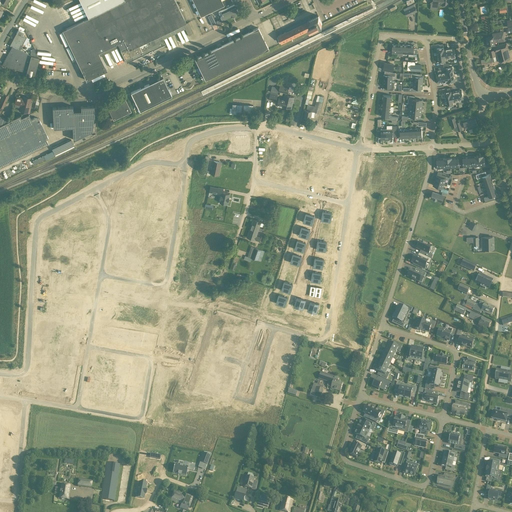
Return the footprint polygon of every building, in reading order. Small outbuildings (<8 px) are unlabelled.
[(79,0),(88,17),(62,30),(82,72),(86,80),(107,70),(98,52),(101,51),(103,49),(107,48),(111,46),(114,44),(117,43),(126,63),(165,44),(160,34),(163,33),(167,31),(171,29),(177,26),(180,25),(186,22),(175,0),(79,0)] [(232,1),(231,0),(192,0),(200,16),(232,1)] [(223,20),(238,13),(236,8),(237,7),(237,6),(236,5),(235,5),(234,5),(234,4),(219,12),(223,20)] [(39,20),(43,12),(31,5),(27,13),(39,20)] [(415,9),(414,6),(404,10),(407,16),(416,12),(415,9)] [(212,15),(207,17),(212,25),(216,23),(212,15)] [(322,23),(318,16),(278,35),(281,43),(322,23)] [(183,24),(189,35),(194,33),(188,22),(183,24)] [(194,59),(205,80),(268,49),(258,27),(251,31),(249,32),(221,45),(219,46),(217,47),(194,59)] [(10,45),(12,46),(18,49),(21,45),(26,37),(22,35),(24,32),(18,29),(16,33),(16,34),(14,39),(10,45)] [(494,44),(494,42),(504,40),(503,32),(492,34),(493,36),(486,37),(488,45),(492,45),(492,46),(493,48),(494,48),(495,51),(494,46),(495,46),(494,44)] [(508,49),(506,43),(495,46),(494,46),(495,51),(496,51),(499,62),(510,59),(507,49),(508,49)] [(409,45),(408,54),(417,54),(418,48),(414,48),(414,45),(409,45)] [(39,58),(31,56),(18,49),(12,46),(2,65),(26,72),(25,76),(29,77),(33,78),(36,67),(37,64),(39,58)] [(484,59),(481,60),(481,64),(491,63),(491,57),(492,61),(496,60),(494,50),(489,51),(490,57),(484,58),(484,59)] [(408,61),(407,70),(421,71),(421,65),(415,64),(415,61),(408,61)] [(392,81),(392,76),(395,76),(395,72),(384,72),(384,75),(383,75),(383,81),(392,81)] [(414,82),(422,83),(423,77),(421,77),(421,74),(411,73),(411,77),(414,77),(414,82)] [(163,78),(163,77),(131,92),(139,111),(171,96),(163,78)] [(392,81),(383,81),(383,87),(385,87),(385,90),(394,90),(395,87),(394,87),(394,81),(392,81)] [(422,83),(414,82),(413,88),(403,87),(403,91),(421,92),(421,89),(422,89),(422,83)] [(269,99),(276,100),(277,94),(278,92),(288,94),(289,85),(280,83),(279,87),(272,86),(269,99)] [(131,111),(123,94),(105,103),(113,120),(131,111)] [(4,95),(0,103),(0,107),(2,108),(3,109),(9,97),(4,95)] [(294,97),(285,95),(284,99),(289,100),(289,103),(292,104),(294,97)] [(304,118),(311,119),(312,111),(313,111),(319,113),(322,103),(322,102),(323,97),(321,96),(317,95),(316,101),(314,106),(307,105),(306,110),(305,110),(304,118)] [(411,103),(422,104),(422,100),(415,99),(415,96),(410,95),(409,98),(411,99),(411,103)] [(29,112),(30,108),(29,108),(31,98),(25,97),(25,98),(16,96),(15,103),(21,104),(20,110),(29,112)] [(277,104),(291,108),(292,104),(289,103),(289,100),(284,99),(279,98),(277,104)] [(230,108),(230,114),(232,114),(232,113),(236,113),(236,112),(253,112),(253,105),(233,104),(232,108),(230,108)] [(96,105),(81,106),(81,110),(73,110),(73,106),(52,107),(53,128),(72,127),(73,140),(92,130),(96,105)] [(390,112),(381,111),(381,116),(387,117),(387,119),(392,120),(397,120),(398,120),(398,116),(390,115),(390,112)] [(0,167),(48,144),(46,139),(48,138),(41,124),(40,121),(38,118),(35,117),(31,119),(29,114),(21,118),(20,116),(6,122),(7,119),(0,115),(0,116),(0,117),(0,167)] [(456,122),(454,117),(450,119),(452,127),(457,126),(458,131),(462,130),(460,121),(456,122)] [(465,129),(477,125),(475,118),(463,121),(465,129)] [(387,129),(387,139),(393,139),(393,136),(396,136),(396,126),(392,126),(392,129),(387,129)] [(387,139),(387,129),(381,129),(381,131),(378,131),(378,137),(381,137),(381,139),(387,139)] [(74,146),(71,140),(52,149),(55,155),(74,146)] [(479,155),(479,165),(487,164),(487,161),(485,161),(484,155),(483,155),(479,155)] [(221,162),(213,161),(211,174),(219,175),(221,162)] [(173,172),(173,171),(170,171),(170,172),(164,171),(164,173),(159,172),(160,183),(166,183),(166,179),(176,180),(176,177),(177,177),(177,172),(173,172)] [(483,182),(492,179),(490,174),(486,175),(485,171),(476,175),(477,179),(482,177),(483,182)] [(148,173),(147,173),(143,175),(143,176),(140,178),(143,185),(155,178),(152,172),(148,173)] [(436,175),(435,180),(444,183),(446,176),(441,174),(441,177),(436,175)] [(492,179),(483,182),(485,187),(493,184),(492,179)] [(444,183),(435,180),(433,185),(438,186),(437,188),(441,189),(441,188),(441,187),(442,188),(444,183)] [(368,190),(369,183),(358,181),(357,189),(368,190)] [(493,184),(485,187),(487,192),(495,189),(493,184)] [(495,189),(487,192),(488,196),(484,198),(485,202),(495,198),(494,195),(497,194),(495,189)] [(122,199),(118,191),(112,193),(111,190),(104,194),(109,204),(115,201),(116,202),(122,199)] [(229,197),(230,193),(223,192),(222,192),(221,194),(221,195),(220,199),(220,202),(221,203),(221,204),(226,205),(226,204),(228,204),(228,200),(229,200),(230,197),(229,197)] [(433,192),(431,198),(441,201),(443,195),(433,192)] [(157,199),(156,206),(168,208),(168,204),(167,204),(168,203),(172,204),(173,198),(162,196),(161,200),(157,199)] [(355,196),(354,204),(366,206),(367,198),(363,197),(360,196),(360,197),(355,196)] [(92,201),(91,200),(85,203),(88,209),(84,212),(88,220),(94,217),(93,214),(97,211),(94,205),(95,204),(93,201),(92,201)] [(83,211),(81,212),(80,211),(78,207),(70,211),(76,222),(80,220),(82,223),(88,220),(83,211)] [(158,219),(169,221),(170,214),(163,213),(164,209),(154,207),(153,211),(157,212),(156,214),(159,215),(158,219)] [(138,211),(130,212),(130,215),(128,215),(128,216),(125,216),(125,215),(116,215),(117,227),(126,226),(125,223),(131,223),(131,217),(138,217),(138,211)] [(64,214),(56,218),(63,232),(71,228),(64,214)] [(261,222),(254,219),(250,229),(255,231),(254,231),(256,232),(257,233),(258,230),(261,231),(262,228),(259,227),(261,222)] [(45,228),(44,241),(53,241),(53,234),(54,234),(56,236),(61,234),(54,221),(47,225),(49,228),(45,228)] [(477,224),(471,221),(468,227),(474,230),(477,224)] [(161,233),(166,234),(166,232),(167,226),(153,224),(152,231),(150,231),(149,234),(161,236),(161,233)] [(261,238),(256,236),(257,233),(256,232),(254,231),(255,231),(250,229),(250,232),(249,231),(247,237),(260,241),(261,238)] [(358,232),(350,231),(349,238),(361,240),(362,233),(365,234),(366,230),(358,229),(358,232)] [(114,239),(126,241),(127,238),(132,239),(133,233),(122,231),(122,234),(115,233),(114,239)] [(86,235),(85,245),(87,245),(97,247),(97,245),(98,246),(99,242),(98,242),(98,240),(96,240),(92,239),(92,236),(86,235)] [(154,246),(165,248),(166,241),(158,240),(158,237),(152,236),(152,239),(155,240),(154,246)] [(473,237),(467,237),(467,242),(468,242),(473,242),(473,245),(479,245),(478,237),(473,237)] [(482,242),(485,242),(485,249),(493,249),(492,237),(482,237),(482,242)] [(126,241),(114,239),(113,245),(120,246),(119,249),(127,251),(128,247),(125,247),(126,241)] [(420,242),(416,249),(422,252),(421,255),(431,259),(432,256),(428,254),(432,247),(427,245),(423,243),(420,242)] [(84,251),(83,254),(89,255),(90,252),(94,252),(96,253),(97,247),(87,245),(86,251),(84,251)] [(347,245),(346,253),(355,255),(355,251),(358,251),(358,247),(347,245)] [(165,248),(154,246),(153,252),(150,251),(149,255),(155,256),(156,253),(164,254),(165,248)] [(252,258),(258,260),(262,250),(257,248),(254,247),(250,258),(252,258)] [(42,252),(41,259),(54,259),(54,254),(59,255),(60,249),(50,249),(50,252),(42,252)] [(413,261),(412,262),(414,263),(413,264),(419,267),(419,266),(424,268),(427,263),(429,265),(432,260),(430,259),(421,255),(419,254),(417,257),(415,256),(415,257),(413,261)] [(148,255),(148,258),(151,259),(150,264),(161,266),(163,260),(159,260),(158,259),(159,256),(148,255)] [(94,268),(95,262),(90,261),(88,261),(88,258),(80,256),(79,260),(82,261),(82,266),(94,268)] [(41,259),(41,265),(49,266),(49,269),(55,270),(56,266),(53,266),(54,259),(41,259)] [(464,259),(460,266),(468,269),(471,263),(464,259)] [(146,270),(145,273),(155,275),(156,272),(157,272),(160,273),(161,266),(150,264),(149,270),(146,270)] [(93,274),(94,268),(82,266),(81,271),(80,271),(79,275),(85,277),(86,273),(91,274),(93,274)] [(419,270),(417,273),(411,270),(408,277),(419,282),(422,276),(424,277),(426,274),(419,270)] [(79,286),(91,288),(92,281),(84,280),(85,277),(79,275),(78,275),(78,279),(80,279),(79,286)] [(481,275),(481,276),(477,283),(481,285),(480,286),(485,289),(486,287),(489,288),(492,281),(493,280),(491,279),(485,277),(481,275)] [(341,279),(340,288),(352,290),(353,285),(355,285),(356,278),(346,276),(346,277),(347,277),(346,279),(345,279),(345,280),(341,279)] [(105,285),(104,293),(108,294),(108,297),(111,298),(113,287),(110,286),(110,285),(105,285)] [(460,285),(458,290),(467,294),(470,289),(460,285)] [(76,292),(75,295),(82,296),(82,293),(90,294),(91,288),(79,286),(78,292),(76,292)] [(115,289),(114,295),(122,296),(124,287),(119,286),(118,290),(115,289)] [(124,287),(122,296),(130,297),(131,292),(128,292),(129,287),(124,287)] [(134,292),(132,300),(135,301),(140,302),(140,297),(141,297),(142,294),(141,294),(142,291),(137,290),(137,293),(134,292)] [(145,294),(144,302),(150,303),(149,305),(153,306),(153,305),(155,295),(152,295),(152,292),(148,291),(147,294),(145,294)] [(155,295),(153,305),(157,305),(157,302),(161,302),(161,303),(162,303),(162,302),(163,294),(163,293),(163,294),(159,293),(158,295),(155,295)] [(459,302),(459,304),(466,307),(472,310),(473,310),(476,304),(473,303),(468,301),(468,302),(465,300),(463,304),(459,302)] [(476,304),(473,310),(476,311),(478,312),(481,313),(482,311),(487,314),(491,316),(493,312),(495,308),(490,306),(485,303),(485,304),(483,303),(480,302),(479,304),(479,306),(476,304)] [(458,305),(455,311),(464,315),(467,309),(458,305)] [(396,312),(407,317),(410,311),(411,312),(412,309),(407,306),(405,309),(399,306),(398,307),(398,306),(396,309),(397,310),(396,312)] [(343,312),(336,311),(335,317),(338,318),(338,319),(342,319),(342,318),(345,319),(346,313),(348,314),(349,310),(343,309),(343,312)] [(471,311),(468,318),(480,323),(479,325),(488,330),(491,322),(482,318),(482,317),(471,311)] [(407,317),(396,312),(395,315),(394,315),(392,317),(393,318),(393,319),(398,321),(396,325),(403,328),(405,324),(404,324),(407,317)] [(501,320),(503,325),(511,322),(510,316),(501,320)] [(422,330),(425,322),(419,320),(420,318),(417,317),(415,322),(418,323),(416,329),(422,331),(423,330),(422,330)] [(430,323),(425,322),(422,330),(423,330),(429,333),(430,329),(433,330),(436,322),(431,321),(430,323)] [(241,333),(249,336),(253,325),(244,322),(242,330),(239,329),(238,332),(234,331),(233,334),(240,336),(241,333)] [(105,332),(104,341),(106,342),(106,343),(111,344),(111,341),(114,341),(115,334),(112,334),(113,333),(109,333),(110,327),(106,326),(105,332)] [(449,340),(450,335),(453,336),(456,330),(452,329),(451,333),(440,329),(437,336),(441,338),(441,339),(447,341),(448,340),(449,340)] [(116,332),(114,340),(118,341),(118,343),(121,344),(123,337),(125,337),(125,333),(116,332)] [(137,338),(136,347),(137,348),(137,349),(142,349),(142,346),(145,347),(147,336),(142,335),(141,338),(137,338)] [(147,336),(145,347),(148,347),(148,350),(154,351),(156,341),(150,340),(151,337),(147,336)] [(245,349),(244,348),(245,345),(246,345),(244,344),(245,341),(232,336),(231,340),(233,341),(232,345),(244,349),(245,349)] [(466,336),(465,338),(461,337),(458,344),(463,346),(462,346),(466,347),(471,348),(474,339),(466,336)] [(37,341),(36,347),(47,347),(47,344),(49,344),(49,339),(44,338),(44,341),(37,341)] [(387,347),(386,349),(396,353),(397,350),(400,351),(402,346),(397,343),(395,346),(389,343),(389,344),(388,344),(387,346),(387,347)] [(272,353),(284,357),(286,351),(288,352),(289,348),(281,346),(280,349),(274,347),(274,348),(273,348),(272,352),(273,353),(272,353)] [(47,347),(36,347),(36,352),(43,353),(43,356),(48,356),(49,351),(47,351),(47,347)] [(410,354),(407,354),(406,360),(409,361),(409,359),(415,361),(418,348),(412,347),(410,354)] [(424,349),(418,348),(415,361),(424,363),(426,355),(423,354),(424,349)] [(394,356),(396,353),(386,349),(385,349),(384,352),(385,352),(384,354),(393,359),(396,360),(398,358),(394,356)] [(284,357),(272,353),(272,354),(271,354),(270,358),(271,359),(271,360),(277,361),(276,365),(284,367),(285,363),(282,363),(284,357)] [(390,364),(393,359),(384,354),(384,355),(383,354),(382,357),(381,360),(390,364)] [(64,355),(63,359),(65,359),(64,365),(76,367),(77,361),(74,361),(71,360),(72,356),(64,355)] [(438,363),(446,365),(448,358),(444,357),(444,356),(441,356),(437,355),(436,362),(432,362),(431,365),(438,366),(438,363)] [(476,361),(468,358),(467,362),(464,361),(462,369),(474,371),(476,361)] [(35,360),(35,368),(40,368),(39,369),(40,369),(43,369),(43,370),(44,369),(47,369),(47,365),(49,365),(49,361),(35,360)] [(389,367),(390,364),(381,360),(380,360),(379,362),(380,363),(379,365),(388,369),(390,371),(392,368),(389,367)] [(115,367),(114,374),(125,376),(128,363),(120,361),(119,367),(118,367),(118,368),(115,367)] [(132,367),(130,376),(134,377),(135,375),(142,376),(142,371),(143,372),(144,366),(143,366),(144,365),(136,363),(136,368),(132,367)] [(61,371),(61,375),(69,376),(69,373),(72,373),(75,374),(76,367),(64,365),(63,371),(61,371)] [(386,372),(388,369),(379,365),(378,367),(377,367),(376,370),(376,371),(382,374),(381,376),(387,379),(389,374),(386,372)] [(432,371),(431,378),(441,380),(443,373),(436,372),(437,368),(430,367),(429,370),(432,371)] [(496,380),(510,382),(511,373),(511,372),(509,372),(510,369),(501,367),(500,370),(497,370),(496,380)] [(320,375),(319,379),(333,383),(331,388),(340,391),(343,383),(338,382),(339,379),(335,377),(329,375),(321,373),(320,375)] [(458,380),(457,386),(468,388),(469,383),(472,384),(473,377),(467,376),(467,379),(465,379),(465,382),(463,381),(458,380)] [(375,380),(372,387),(378,390),(379,389),(383,391),(386,385),(388,387),(390,383),(378,377),(376,381),(375,380)] [(439,388),(441,380),(431,378),(429,385),(426,384),(425,388),(432,390),(433,386),(439,388)] [(41,394),(41,387),(42,387),(43,381),(34,380),(33,393),(41,394)] [(47,380),(45,391),(49,392),(49,391),(50,392),(49,396),(56,397),(57,386),(53,385),(54,381),(47,380)] [(311,391),(310,395),(320,398),(321,394),(322,392),(324,387),(320,385),(321,381),(318,381),(317,385),(314,384),(311,391)] [(398,396),(404,398),(407,385),(401,384),(401,382),(397,382),(395,390),(399,391),(398,396)] [(264,386),(262,392),(273,395),(276,386),(270,384),(269,388),(264,386)] [(404,398),(410,399),(411,393),(415,394),(416,387),(407,385),(404,398)] [(468,388),(457,386),(456,392),(461,393),(462,393),(461,396),(463,397),(462,400),(468,401),(470,394),(467,394),(468,388)] [(65,389),(63,399),(71,401),(73,390),(65,389)] [(437,404),(439,396),(433,395),(433,394),(433,392),(425,390),(424,393),(427,394),(425,401),(437,404)] [(262,392),(260,398),(266,400),(265,403),(271,405),(273,395),(262,392)] [(113,408),(115,397),(109,396),(109,394),(106,393),(105,399),(108,399),(107,406),(113,408)] [(115,397),(113,408),(120,409),(121,402),(124,402),(126,395),(120,394),(119,397),(115,397)] [(465,408),(468,409),(469,404),(458,402),(457,406),(454,405),(453,408),(452,408),(451,411),(452,412),(452,413),(456,414),(456,415),(459,416),(460,414),(464,415),(465,408)] [(367,405),(364,413),(370,416),(368,419),(376,423),(380,414),(383,415),(385,412),(378,409),(378,410),(367,405)] [(507,418),(511,419),(511,414),(511,411),(506,410),(505,414),(494,411),(493,411),(491,418),(491,419),(492,419),(497,420),(498,420),(500,421),(505,422),(506,422),(507,418)] [(388,429),(398,431),(402,418),(399,417),(398,418),(396,417),(394,422),(393,423),(390,422),(388,429)] [(405,418),(402,417),(402,418),(398,431),(408,434),(409,427),(406,426),(406,425),(407,420),(404,419),(405,418)] [(359,425),(357,428),(368,433),(370,429),(373,431),(376,425),(368,421),(366,424),(361,422),(359,425)] [(429,432),(431,423),(419,421),(417,429),(421,430),(420,435),(427,437),(428,433),(427,433),(427,431),(429,432)] [(2,427),(1,437),(14,438),(15,431),(9,431),(9,428),(2,427)] [(367,437),(368,433),(357,428),(356,431),(355,434),(362,438),(360,441),(367,444),(370,438),(367,437)] [(461,446),(463,437),(460,436),(458,435),(458,434),(453,433),(453,434),(450,434),(448,443),(455,445),(454,449),(464,451),(465,447),(461,446)] [(416,439),(415,446),(425,449),(427,441),(423,440),(424,436),(416,435),(415,439),(416,439)] [(1,437),(0,446),(6,447),(7,447),(7,444),(13,444),(14,438),(1,437)] [(360,449),(363,451),(366,445),(360,443),(359,446),(354,444),(349,454),(357,457),(360,449)] [(0,446),(0,449),(1,450),(1,456),(13,457),(13,451),(6,450),(6,447),(0,446)] [(507,455),(506,455),(507,448),(495,446),(494,453),(501,454),(501,457),(506,459),(507,455)] [(378,449),(374,462),(381,464),(384,457),(386,458),(388,452),(385,451),(385,452),(378,449)] [(444,453),(443,460),(453,462),(454,455),(456,456),(457,453),(451,451),(450,454),(444,453)] [(399,462),(402,462),(405,454),(401,453),(400,455),(393,453),(393,454),(392,454),(391,455),(390,456),(391,457),(392,458),(390,465),(390,466),(393,467),(394,466),(397,467),(399,462)] [(207,465),(210,456),(203,454),(200,462),(207,465)] [(0,462),(0,465),(4,466),(4,463),(12,464),(13,457),(1,456),(0,462)] [(487,467),(486,470),(498,472),(500,465),(499,464),(500,461),(491,459),(491,463),(488,463),(487,467)] [(452,466),(453,462),(443,460),(441,466),(447,468),(447,471),(454,472),(455,467),(452,466)] [(418,465),(407,462),(404,473),(414,476),(418,465)] [(101,499),(114,501),(119,465),(107,463),(101,499)] [(194,467),(188,465),(189,464),(184,463),(183,466),(174,465),(172,473),(178,475),(181,476),(181,475),(186,476),(187,470),(193,471),(194,467)] [(498,472),(486,470),(486,472),(486,473),(486,477),(492,478),(494,479),(495,475),(501,476),(501,472),(498,472)] [(437,484),(449,487),(451,479),(454,479),(455,476),(445,473),(444,477),(439,476),(437,484)] [(254,479),(246,477),(243,487),(252,489),(252,488),(256,489),(258,482),(254,481),(254,479)] [(92,481),(79,479),(77,486),(91,488),(92,481)] [(5,487),(5,483),(0,482),(0,493),(9,494),(10,488),(5,487)] [(137,493),(136,497),(143,499),(144,494),(145,494),(146,490),(145,490),(146,484),(139,483),(138,488),(137,488),(136,493),(137,493)] [(71,486),(60,485),(58,499),(69,500),(69,495),(69,492),(70,492),(71,486)] [(494,492),(490,491),(491,487),(487,486),(486,491),(485,496),(489,496),(488,499),(497,501),(498,496),(500,497),(501,491),(495,490),(494,492)] [(242,494),(244,490),(238,488),(234,499),(243,502),(245,495),(242,494)] [(174,491),(171,501),(181,504),(180,508),(187,511),(188,507),(189,507),(193,497),(185,495),(174,491)] [(260,498),(258,507),(264,508),(265,506),(268,507),(269,501),(260,498)] [(283,511),(290,511),(293,501),(283,498),(280,511),(283,511)] [(334,507),(332,506),(330,506),(329,506),(327,511),(328,511),(338,511),(342,502),(340,501),(336,500),(334,507)]
